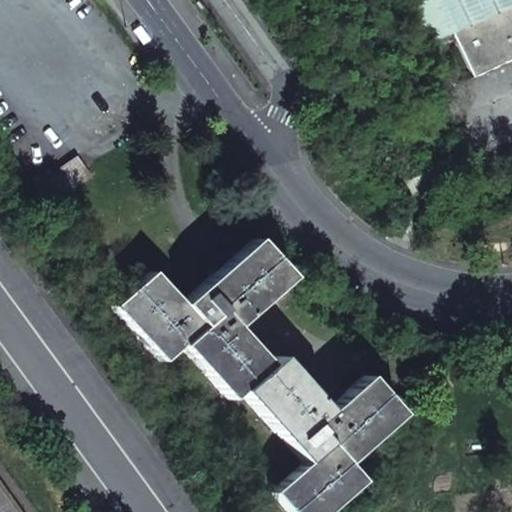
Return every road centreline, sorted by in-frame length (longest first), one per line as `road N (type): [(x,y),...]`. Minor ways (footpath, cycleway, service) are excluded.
road 1 (tertiary): [(511,299),(395,274),(291,199),(257,152)]
road 2 (residential): [(0,314),(149,511)]
road 3 (tertiary): [(257,152),(146,0)]
road 4 (residential): [(225,0),(283,84),(282,117),(257,152)]
